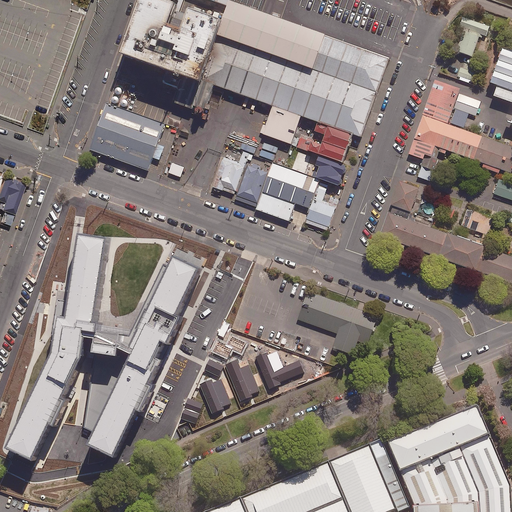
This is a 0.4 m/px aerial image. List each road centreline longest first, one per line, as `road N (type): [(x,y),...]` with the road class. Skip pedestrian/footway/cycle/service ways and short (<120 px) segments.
road 1 (tertiary): [(480,354),(158,490),(129,511)]
road 2 (tertiary): [(339,267),(56,167)]
road 3 (unclassified): [(422,27),(339,267)]
road 4 (tertiary): [(56,167),(117,0)]
road 5 (tertiary): [(480,354),(457,310),(339,267)]
road 6 (tertiary): [(0,321),(56,167)]
